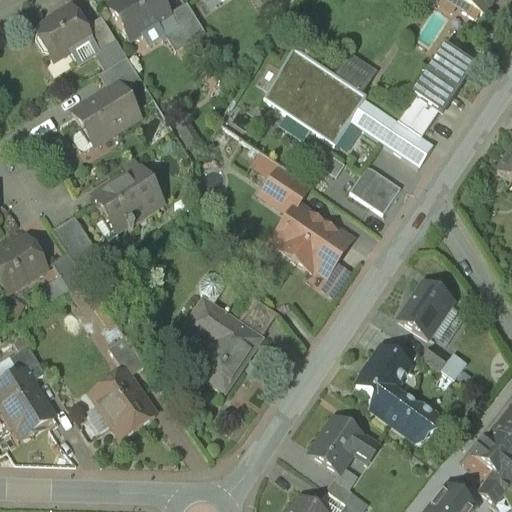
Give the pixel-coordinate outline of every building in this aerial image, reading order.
[(155,0),(126,0),(108,12),(128,45),(155,28),(168,20),(168,19),(155,0)] [(450,0),(482,19),(489,6),(486,4),(487,0),(450,0)] [(204,38),(185,8),(168,19),(168,20),(155,28),(163,39),(170,35),(181,53),(204,38)] [(70,12),(32,35),(49,62),(59,55),(68,57),(88,44),(89,43),(83,33),(70,12)] [(115,46),(100,22),(83,33),(89,43),(88,44),(96,57),(115,46)] [(474,62),(451,47),(437,68),(459,84),(474,62)] [(332,82),(291,56),(262,105),(333,152),(349,128),(350,127),(350,126),(363,107),(364,104),(359,101),(331,83),(332,82)] [(376,76),(348,58),(332,82),(331,83),(359,101),(376,76)] [(125,62),(98,79),(107,95),(117,88),(121,94),(138,83),(125,62)] [(428,82),(396,129),(418,144),(419,144),(459,84),(437,68),(432,65),(423,79),(428,82)] [(107,95),(70,118),(91,152),(139,123),(121,94),(117,88),(107,95)] [(396,129),(363,107),(350,126),(350,127),(349,128),(417,173),(431,152),(419,144),(418,144),(396,129)] [(511,151),(496,175),(511,185),(511,151)] [(137,172),(121,182),(122,184),(92,202),(96,209),(95,214),(100,222),(105,223),(113,236),(125,229),(128,234),(132,232),(131,230),(152,216),(150,212),(159,206),(137,172)] [(308,193),(279,173),(265,192),(290,209),(294,203),(299,207),(308,193)] [(399,194),(371,175),(370,174),(366,173),(364,174),(360,180),(375,191),(393,203),(399,194)] [(375,191),(360,180),(348,197),(364,208),(375,191)] [(393,203),(375,191),(364,208),(381,219),(393,203)] [(316,225),(295,211),(272,244),(280,250),(277,255),(308,276),(311,271),(326,281),(349,247),(330,235),(331,234),(331,232),(318,224),(316,224),(316,225)] [(91,251),(72,221),(50,235),(66,259),(70,264),(91,251)] [(25,242),(0,256),(0,290),(5,298),(45,274),(25,242)] [(70,264),(66,259),(51,268),(68,297),(85,286),(70,264)] [(220,285),(213,280),(203,282),(198,289),(200,298),(208,303),(205,308),(210,311),(222,294),(220,285)] [(449,309),(421,290),(397,326),(425,345),(449,309)] [(275,320),(252,304),(236,328),(259,344),(275,320)] [(205,308),(201,305),(183,332),(184,333),(188,328),(211,344),(189,377),(223,400),(260,345),(259,344),(236,328),(210,311),(205,308)] [(144,372),(123,342),(106,354),(119,374),(124,371),(131,381),(144,372)] [(27,352),(8,364),(17,380),(23,376),(30,387),(43,379),(27,352)] [(446,365),(429,352),(421,364),(438,376),(439,375),(446,365)] [(408,373),(378,354),(354,390),(373,403),(384,410),(391,398),(408,373)] [(465,370),(452,360),(447,366),(446,365),(439,375),(453,386),(465,370)] [(30,387),(23,376),(17,380),(0,390),(0,412),(19,443),(52,423),(30,387)] [(123,376),(89,400),(119,445),(154,421),(123,376)] [(411,413),(391,398),(384,410),(373,403),(372,404),(370,415),(415,448),(420,447),(424,441),(431,440),(430,433),(434,427),(433,423),(419,412),(411,413)] [(485,445),(484,447),(511,469),(511,468),(511,413),(485,445)] [(376,452),(332,423),(309,459),(337,478),(350,458),(365,468),(376,452)] [(511,468),(511,469),(484,447),(485,445),(484,444),(471,460),(492,477),(493,475),(509,488),(511,483),(511,468)] [(509,488),(493,475),(492,477),(485,486),(499,496),(501,499),(509,488)] [(511,511),(511,483),(509,488),(501,499),(508,511),(511,511)] [(350,498),(332,485),(324,496),(342,509),(350,498)] [(499,496),(485,486),(477,498),(493,509),(501,499),(499,496)] [(429,511),(471,511),(445,492),(429,511)] [(429,511),(414,501),(405,511),(429,511)] [(312,511),(299,503),(293,511),(312,511)]
